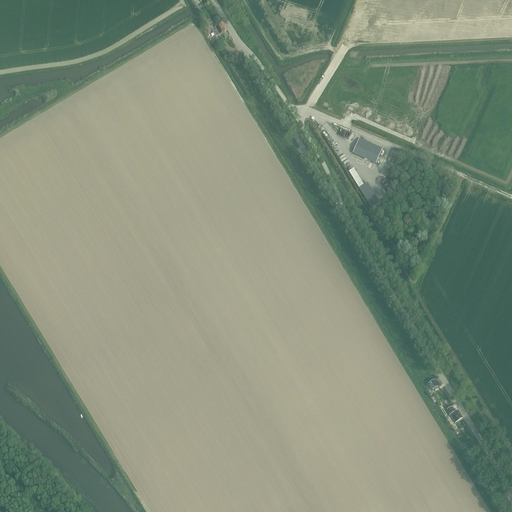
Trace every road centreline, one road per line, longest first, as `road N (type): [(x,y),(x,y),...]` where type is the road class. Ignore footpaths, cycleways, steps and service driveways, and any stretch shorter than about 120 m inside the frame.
road 1 (unclassified): [(508,486),(342,213)]
road 2 (unclassified): [(342,213),(241,47)]
